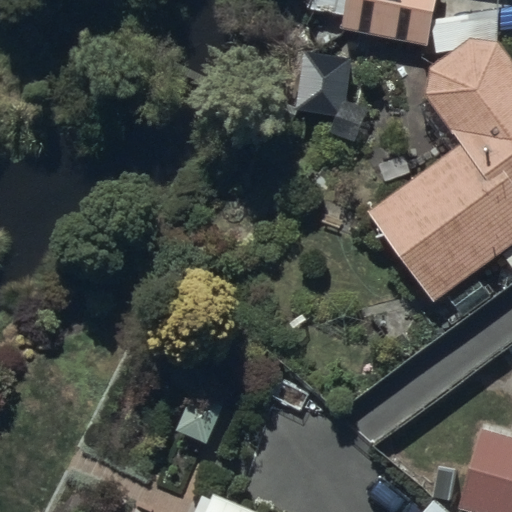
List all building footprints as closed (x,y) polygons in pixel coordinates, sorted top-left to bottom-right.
[(433,0),(343,0),(339,22),(425,40),(433,0)] [(426,83),(465,137),(369,204),(432,294),(511,237),(511,49),(501,34),(472,30),(430,57),(426,83)] [(303,42),(296,100),(344,106),(351,48),(303,42)] [(511,511),(511,431),(479,423),(460,506),(484,511),(511,511)] [(285,511),(207,483),(195,511),(285,511)] [(454,511),(431,492),(414,511),(454,511)]
